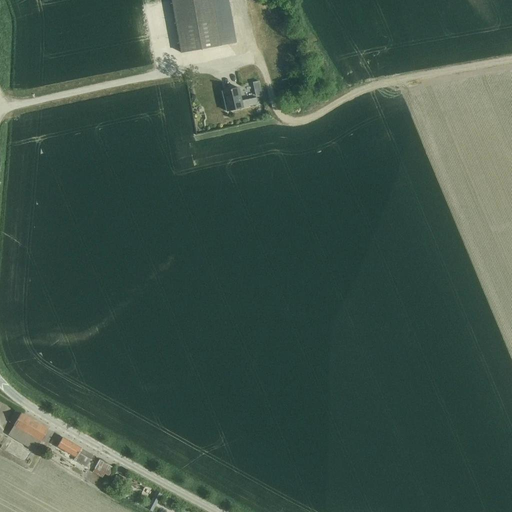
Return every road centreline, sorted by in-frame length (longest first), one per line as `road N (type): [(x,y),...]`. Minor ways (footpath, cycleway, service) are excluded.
road 1 (unclassified): [(0,382),(36,411),(215,511)]
road 2 (unclassified): [(0,107),(159,76)]
